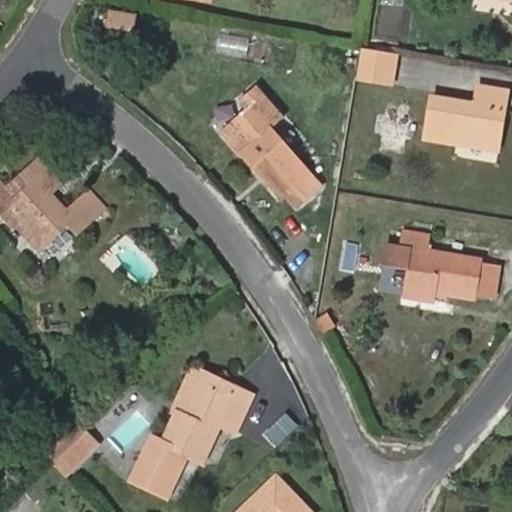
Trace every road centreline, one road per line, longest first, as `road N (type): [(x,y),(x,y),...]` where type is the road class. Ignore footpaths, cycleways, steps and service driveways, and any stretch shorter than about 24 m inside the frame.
road 1 (residential): [(380,497),(314,365),(244,256),(158,147),(36,61)]
road 2 (residential): [(511,378),(459,449),(380,497)]
